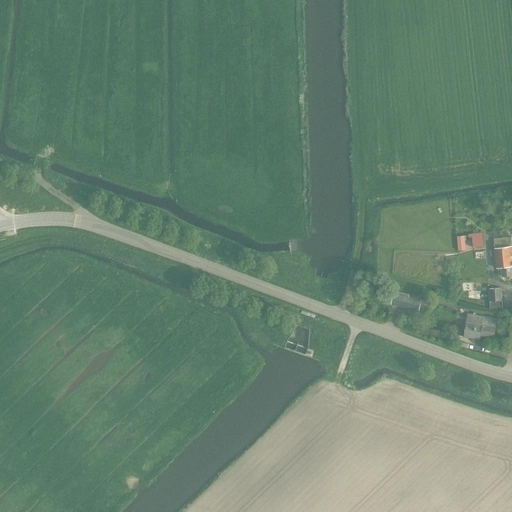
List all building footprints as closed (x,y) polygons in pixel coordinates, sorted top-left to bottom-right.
[(482,232),(471,234),(473,247),(484,246),(482,232)] [(464,236),(457,236),(458,250),(465,249),(464,236)] [(511,237),(494,239),(497,268),(501,267),(502,277),(511,275),(511,269),(511,266),(511,245),(511,246),(511,237)] [(489,289),(490,301),(490,309),(502,308),(501,288),(489,289)] [(394,290),(391,303),(405,307),(419,310),(421,300),(408,297),(409,294),(394,290)] [(494,338),(497,319),(468,314),(464,337),(480,340),(481,336),(494,338)]
